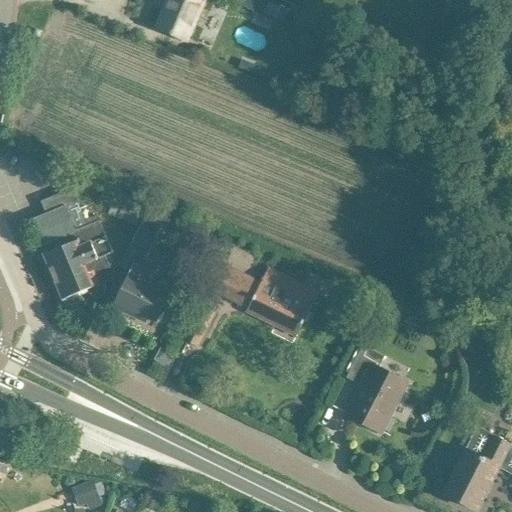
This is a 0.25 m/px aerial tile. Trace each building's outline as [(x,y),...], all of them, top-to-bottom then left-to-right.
[(168,0),(156,28),(186,41),(194,24),(203,28),(209,13),(200,9),(204,0),(168,0)] [(264,0),(259,0),(254,12),(275,21),(281,7),(264,0)] [(242,61),(238,69),(252,75),(256,66),(242,61)] [(101,198),(114,204),(109,215),(134,226),(144,205),(106,187),(101,198)] [(88,226),(80,208),(73,189),(41,202),(46,214),(32,220),(43,247),(41,248),(63,300),(114,279),(111,270),(120,266),(114,251),(111,252),(98,222),(88,226)] [(142,217),(128,249),(129,249),(140,255),(145,257),(160,226),(142,217)] [(159,311),(155,320),(156,321),(168,295),(148,286),(153,275),(135,266),(140,255),(129,249),(120,268),(131,273),(114,307),(145,322),(148,317),(152,308),(159,311)] [(297,327),(293,335),(296,336),(317,294),(267,270),(260,285),(221,265),(210,289),(240,304),(242,300),(251,304),(247,312),(275,326),(279,318),(297,327)] [(214,313),(201,307),(184,341),(197,348),(214,313)] [(363,346),(355,361),(346,378),(347,379),(348,377),(361,384),(345,415),(381,433),(407,384),(378,369),(384,357),(363,346)] [(511,446),(494,437),(483,459),(466,451),(444,495),(476,511),(499,467),(511,473),(511,446)] [(93,481),(72,490),(79,507),(86,504),(89,510),(102,505),(93,481)]
